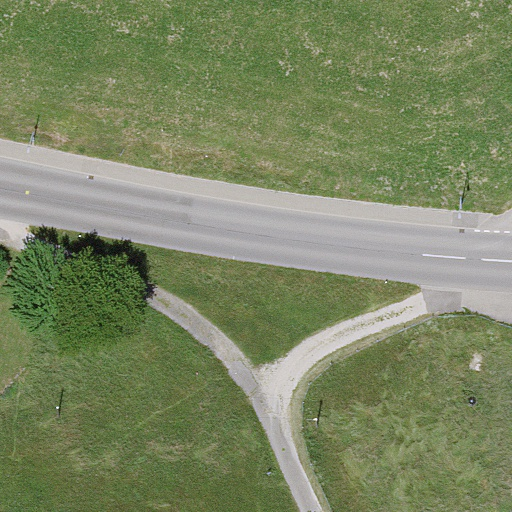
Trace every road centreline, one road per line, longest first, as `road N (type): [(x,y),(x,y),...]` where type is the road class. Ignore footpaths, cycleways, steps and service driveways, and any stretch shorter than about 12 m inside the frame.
road 1 (tertiary): [(0,186),(511,261)]
road 2 (track): [(306,511),(274,425),(296,361),(485,260)]
road 3 (track): [(274,425),(214,357),(0,197)]
